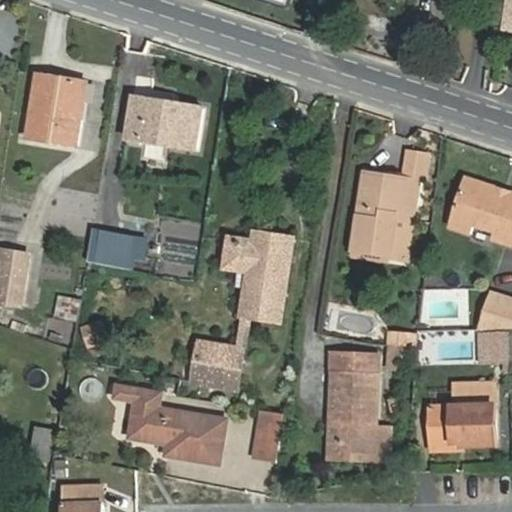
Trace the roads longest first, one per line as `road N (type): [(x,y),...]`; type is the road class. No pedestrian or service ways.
road 1 (residential): [(113,0),(511,129)]
road 2 (unknown): [(335,72),(299,375)]
